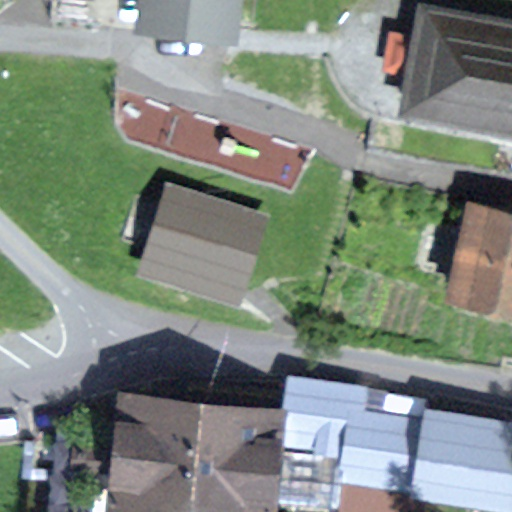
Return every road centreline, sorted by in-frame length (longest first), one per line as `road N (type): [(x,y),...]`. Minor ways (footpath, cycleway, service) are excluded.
road 1 (unclassified): [(511,391),(277,353),(134,362)]
road 2 (residential): [(347,144),(189,94),(124,50),(0,40)]
road 3 (residential): [(0,228),(134,362)]
road 4 (unclassified): [(134,362),(0,388)]
